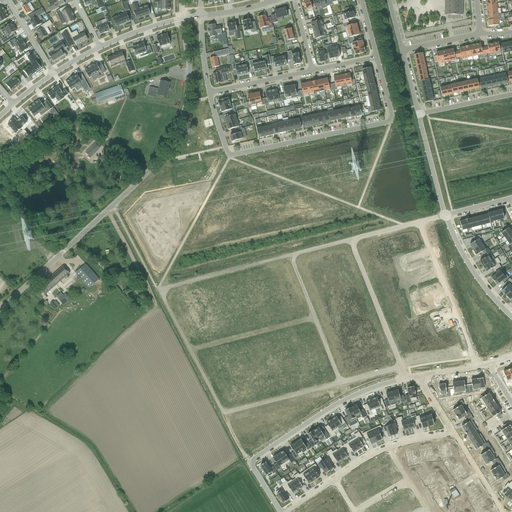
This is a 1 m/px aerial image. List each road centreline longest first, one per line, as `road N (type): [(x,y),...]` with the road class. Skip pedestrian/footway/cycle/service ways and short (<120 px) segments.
road 1 (residential): [(208,92),(228,156),(391,121),(376,57)]
road 2 (unclassified): [(0,312),(148,172),(184,110)]
road 3 (residential): [(404,378),(336,401),(249,460),(280,511)]
road 4 (residential): [(289,255),(158,288),(190,350)]
road 5 (residential): [(421,221),(478,366)]
road 6 (residential): [(349,240),(400,365)]
road 7 (residential): [(190,350),(314,317)]
road 8 (residential): [(511,317),(470,266),(445,214)]
